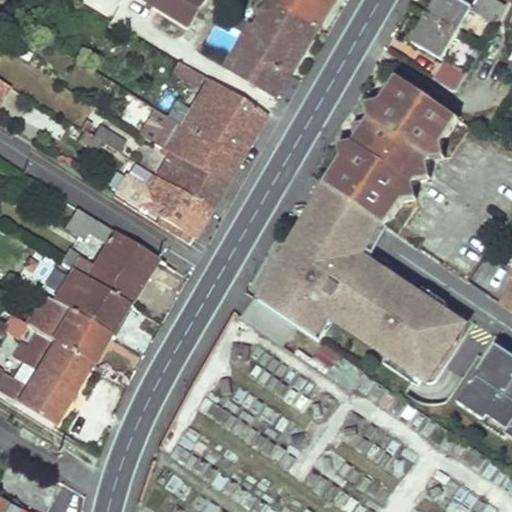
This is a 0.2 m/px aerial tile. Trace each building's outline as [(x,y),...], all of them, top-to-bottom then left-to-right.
[(146,0),(147,2),(153,6),(161,4),(191,23),(205,0),(146,0)] [(266,0),(270,2),(319,32),(337,0),(266,0)] [(471,10),(454,0),(434,0),(410,44),(441,63),(443,60),(470,12),(471,10)] [(495,28),(505,10),(487,0),(477,0),(470,12),(495,28)] [(277,101),(319,32),(270,2),(255,27),(251,25),(225,70),(277,101)] [(191,23),(161,4),(153,6),(188,28),(191,23)] [(485,70),(491,59),(483,55),(477,65),(485,70)] [(441,63),(431,82),(449,93),(457,93),(466,76),(443,60),(441,63)] [(188,70),(177,64),(170,75),(203,94),(181,129),(239,165),(267,118),(188,70)] [(379,73),(375,64),(370,66),(360,85),(363,85),(374,83),(379,73)] [(443,147),(460,123),(397,79),(380,104),(366,105),(370,119),(366,124),(352,126),(355,141),(350,147),(338,148),(340,163),(324,185),(387,229),(403,205),(416,203),(414,189),(418,183),(432,182),(428,168),(432,163),(445,162),(443,147)] [(0,85),(0,106),(10,91),(0,85)] [(181,129),(168,122),(153,146),(170,157),(225,190),(239,165),(181,129)] [(126,145),(99,129),(93,139),(119,155),(126,145)] [(225,190),(170,157),(154,183),(209,217),(225,190)] [(209,217),(154,183),(138,208),(194,242),(209,217)] [(387,229),(324,185),(314,200),(251,297),(318,337),(327,319),(426,389),(468,330),(365,259),(379,239),(387,229)] [(158,262),(76,210),(66,229),(85,242),(88,236),(106,248),(93,269),(79,259),(77,261),(67,254),(60,265),(73,274),(130,309),(158,262)] [(0,246),(16,257),(24,243),(6,232),(0,241),(0,246)] [(16,257),(0,246),(0,255),(3,258),(0,262),(0,263),(13,271),(21,259),(16,257)] [(130,309),(73,274),(55,305),(108,338),(111,340),(130,309)] [(12,292),(18,283),(7,276),(2,286),(12,292)] [(511,299),(508,296),(500,307),(511,315),(511,299)] [(55,305),(44,298),(25,328),(90,368),(108,338),(55,305)] [(72,400),(90,368),(25,328),(8,318),(0,331),(22,345),(12,361),(21,366),(19,368),(72,400)] [(511,358),(492,344),(451,403),(511,445),(511,358)] [(0,397),(52,430),(72,400),(19,368),(12,382),(3,377),(3,375),(0,372),(0,397)] [(0,496),(29,511),(46,511),(61,485),(0,451),(0,496)]
